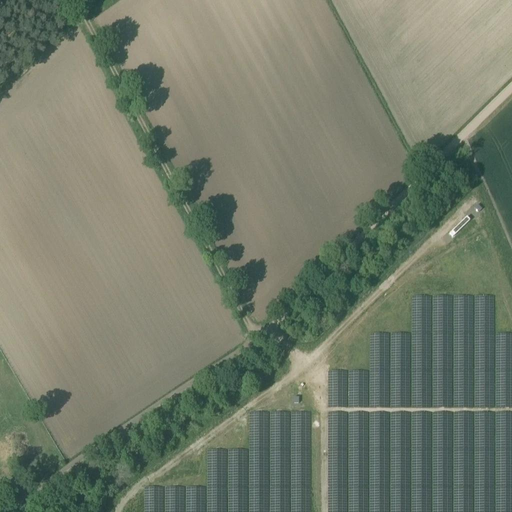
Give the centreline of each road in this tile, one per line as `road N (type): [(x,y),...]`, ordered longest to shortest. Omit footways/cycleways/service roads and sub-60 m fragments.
road 1 (track): [(0,508),(257,341),(511,84)]
road 2 (track): [(257,341),(74,0)]
